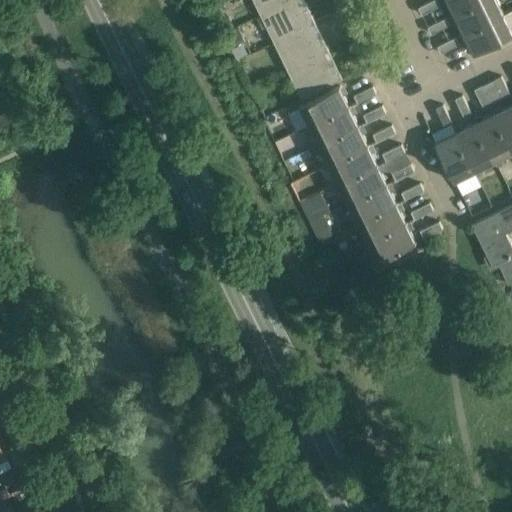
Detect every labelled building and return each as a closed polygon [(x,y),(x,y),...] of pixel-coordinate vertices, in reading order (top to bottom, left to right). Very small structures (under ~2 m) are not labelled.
[(254,0),(261,13),(288,0),(254,0)] [(288,0),(261,13),(274,41),(315,21),(311,14),(307,16),(298,0),(288,0)] [(440,5),(437,0),(433,0),(419,7),(422,14),(440,5)] [(448,0),(455,14),(482,0),(448,0)] [(482,0),(455,14),(464,33),(504,13),(497,0),(482,0)] [(511,28),(504,13),(464,33),(474,53),(511,34),(511,28)] [(221,20),(226,29),(234,26),(229,16),(221,20)] [(449,24),(446,18),(428,27),(431,33),(449,24)] [(274,41),(288,69),(328,49),(325,42),(320,44),(311,24),(315,22),(315,21),(274,41)] [(245,40),(239,27),(228,32),(234,46),(245,40)] [(460,43),(457,37),(438,46),(441,53),(460,43)] [(329,50),(328,49),(288,69),(302,97),(342,77),(338,69),(334,72),(324,52),(329,50)] [(247,55),(239,57),(241,69),(249,68),(247,55)] [(510,93),(501,75),(494,79),(503,97),(510,93)] [(300,105),(310,125),(349,105),(340,85),(300,105)] [(376,92),(373,85),(354,95),(357,101),(376,92)] [(490,103),(482,85),(475,88),(483,106),(490,103)] [(471,113),(462,95),(455,98),(464,116),(471,113)] [(511,103),(494,112),(511,147),(511,103)] [(452,123),(443,104),(436,108),(445,126),(452,123)] [(310,125),(319,144),(359,124),(349,105),(310,125)] [(386,111),(382,105),(365,113),(368,120),(386,111)] [(511,153),(511,147),(494,112),(475,121),(495,161),(511,153)] [(456,131),(475,171),(495,161),(475,121),(456,131)] [(319,144),(329,163),(368,144),(359,124),(319,144)] [(395,131),(392,124),(374,133),(377,139),(395,131)] [(475,171),(456,131),(436,141),(455,181),(475,171)] [(405,150),(401,143),(383,152),(387,159),(405,150)] [(329,163),(338,183),(378,163),(368,144),(329,163)] [(338,183),(347,202),(387,182),(378,163),(338,183)] [(414,169),(411,163),(393,172),(396,178),(414,169)] [(357,221),(397,202),(387,182),(347,202),(348,202),(357,221)] [(423,189),(420,182),(402,191),(406,197),(423,189)] [(307,198),(309,210),(343,205),(341,192),(307,198)] [(357,221),(366,241),(406,221),(397,202),(357,221)] [(433,208),(430,202),(412,210),(415,217),(433,208)] [(511,229),(511,203),(472,223),(492,265),(498,262),(509,284),(511,282),(511,244),(506,233),(511,229)] [(406,221),(366,241),(376,261),(416,241),(406,221)] [(443,228),(439,221),(421,230),(424,237),(443,228)] [(6,487),(0,489),(0,495),(2,500),(11,496),(6,487)] [(9,511),(18,508),(13,497),(0,503),(0,506),(2,511),(9,511)]
